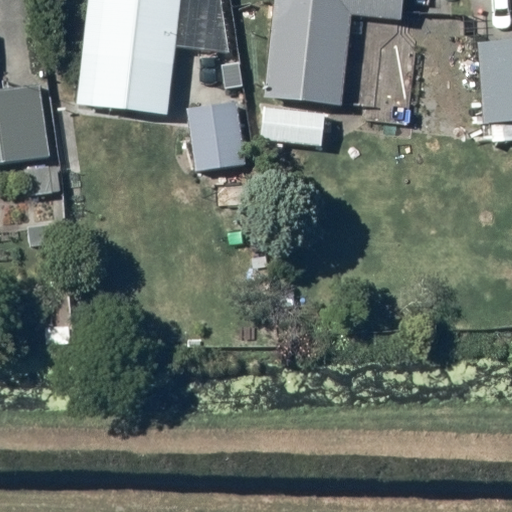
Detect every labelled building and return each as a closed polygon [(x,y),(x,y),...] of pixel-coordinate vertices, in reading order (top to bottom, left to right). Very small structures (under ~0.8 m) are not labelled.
[(86,0),(75,112),(164,122),(172,50),(228,57),(221,0),(86,0)] [(396,21),(398,8),(450,14),(451,0),(273,0),(259,142),(323,149),(327,106),(338,107),(371,111),(378,44),(351,41),(354,16),(384,19),(396,21)] [(511,123),(511,37),(478,39),(482,125),(511,123)] [(0,165),(23,164),(26,201),(58,198),(49,87),(31,88),(0,90),(0,165)] [(245,168),(240,105),(189,109),(194,172),(245,168)]
